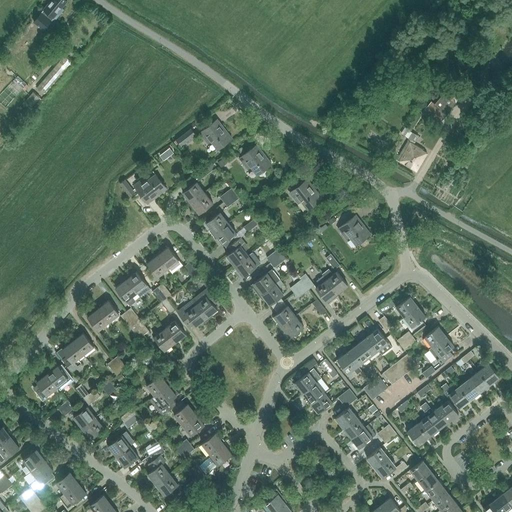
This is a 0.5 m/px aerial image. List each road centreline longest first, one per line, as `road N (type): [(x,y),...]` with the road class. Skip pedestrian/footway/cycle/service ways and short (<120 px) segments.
road 1 (residential): [(149,511),(15,405),(8,383),(84,287),(160,228),(182,231),(245,311)]
road 2 (residential): [(408,273),(391,199),(377,184),(96,0)]
road 3 (residential): [(256,434),(236,424),(189,369),(194,353),(245,311)]
road 4 (residential): [(288,366),(408,273)]
road 5 (residential): [(511,365),(422,277),(408,273)]
